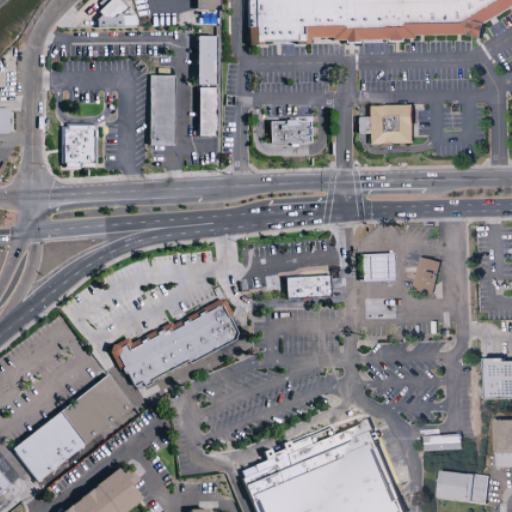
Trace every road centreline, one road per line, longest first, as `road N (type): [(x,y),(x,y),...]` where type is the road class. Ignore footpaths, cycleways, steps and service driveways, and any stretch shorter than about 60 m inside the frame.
road 1 (primary): [(0,327),(83,264),(223,217)]
road 2 (primary): [(17,234),(223,217)]
road 3 (primary): [(204,188),(34,198)]
road 4 (primary): [(348,211),(511,209)]
road 5 (residential): [(37,44),(34,198)]
road 6 (primary): [(347,183),(204,188)]
road 7 (primary): [(0,315),(32,274),(34,198)]
